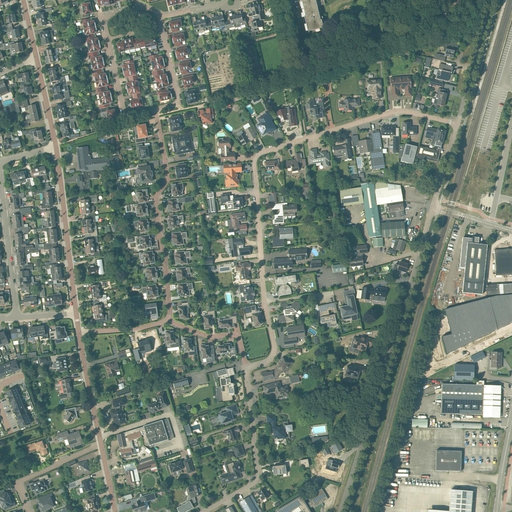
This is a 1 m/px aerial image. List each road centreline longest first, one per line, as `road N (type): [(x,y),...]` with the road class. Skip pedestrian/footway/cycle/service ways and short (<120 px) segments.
road 1 (residential): [(264,302),(256,154),(395,111),(457,123)]
road 2 (tertiary): [(340,511),(432,207)]
road 3 (residential): [(169,320),(156,196),(167,179),(155,108)]
road 4 (residential): [(203,511),(257,478),(248,368)]
road 5 (residential): [(155,108),(125,115),(103,17),(140,5)]
road 6 (residential): [(76,313),(55,145)]
road 7 (residential): [(17,317),(0,175)]
road 8 (tertiary): [(457,123),(490,0)]
road 9 (residential): [(101,444),(17,482),(29,511)]
